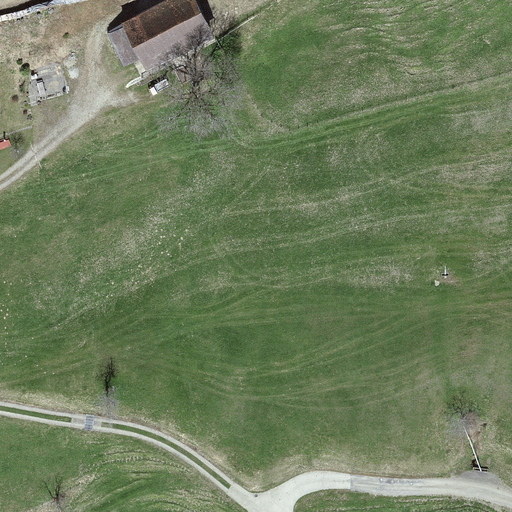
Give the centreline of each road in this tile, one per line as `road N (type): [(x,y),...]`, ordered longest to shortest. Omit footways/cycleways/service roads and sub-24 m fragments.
road 1 (track): [(0,402),(184,440),(269,511)]
road 2 (track): [(511,501),(495,492),(327,486),(275,511)]
road 3 (track): [(84,105),(0,197)]
